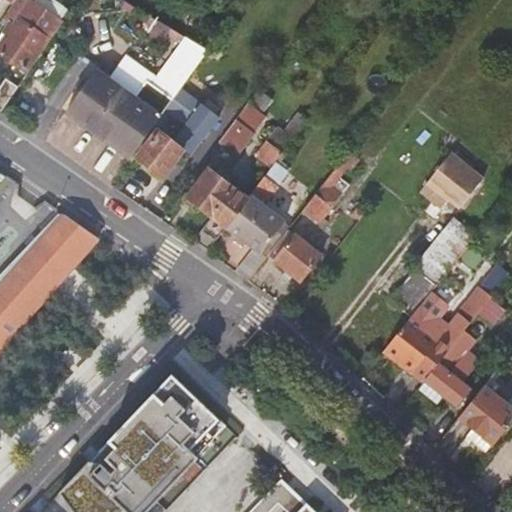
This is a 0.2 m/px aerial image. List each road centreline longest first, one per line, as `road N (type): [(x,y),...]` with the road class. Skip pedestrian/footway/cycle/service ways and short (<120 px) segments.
road 1 (residential): [(473,511),(322,370),(220,292)]
road 2 (residential): [(220,292),(0,138)]
road 3 (residential): [(350,511),(172,340)]
road 4 (residential): [(172,340),(4,511)]
